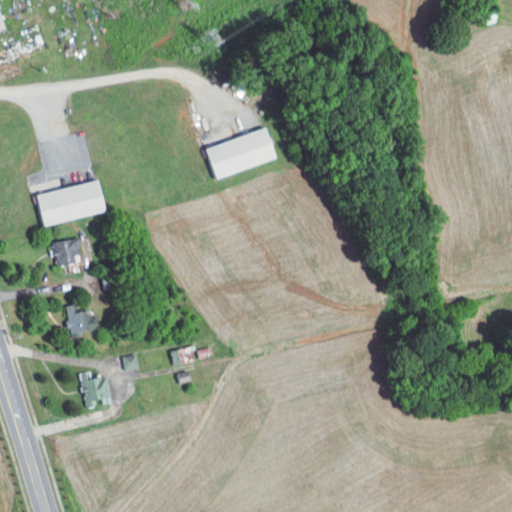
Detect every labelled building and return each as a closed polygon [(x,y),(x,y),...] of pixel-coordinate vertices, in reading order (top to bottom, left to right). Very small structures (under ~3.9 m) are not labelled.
[(0,0),(0,31),(8,29),(0,0)] [(279,159),(270,128),(208,146),(218,178),(279,159)] [(96,181),(103,212),(41,225),(35,193),(96,181)] [(80,262),(76,237),(55,240),(59,265),(80,262)] [(76,312),(76,304),(65,305),(68,332),(99,329),(98,316),(92,317),(91,310),(76,312)] [(199,358),(213,354),(211,346),(197,350),(199,358)] [(171,351),(175,365),(192,361),(188,347),(171,351)] [(140,368),(137,353),(123,356),(126,371),(140,368)] [(192,381),(191,371),(176,372),(177,383),(192,381)] [(112,398),(107,376),(92,379),(90,372),(83,374),(89,403),(112,398)]
